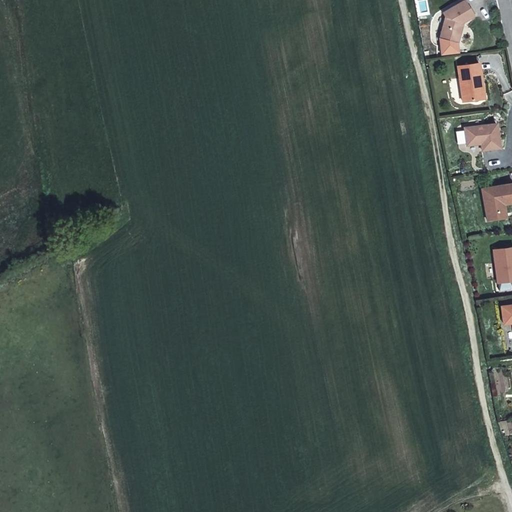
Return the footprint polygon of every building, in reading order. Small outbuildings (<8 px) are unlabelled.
[(464,0),(462,0),(443,12),(446,17),(440,38),(457,42),(461,28),(459,25),(460,23),(473,15),(464,0)] [(479,82),(483,81),(480,62),(458,65),(464,101),(481,98),(479,82)] [(464,141),(479,139),(480,146),(498,144),(494,119),(462,124),(464,141)] [(496,201),(502,200),(511,198),(511,179),(481,185),(485,211),(497,209),(496,201)] [(504,213),(502,200),(496,201),(497,209),(485,211),(486,217),(504,213)] [(511,243),(491,246),(495,279),(511,277),(511,243)] [(511,302),(500,304),(502,321),(511,320),(511,319),(511,302)]
